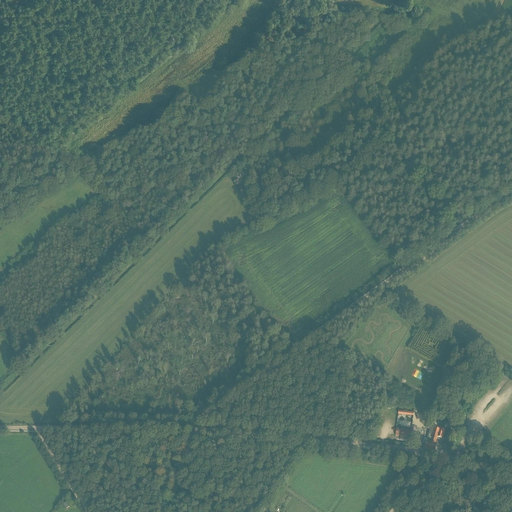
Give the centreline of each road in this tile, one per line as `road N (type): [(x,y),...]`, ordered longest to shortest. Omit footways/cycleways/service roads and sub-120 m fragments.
road 1 (track): [(187,429),(511,194)]
road 2 (track): [(187,429),(370,445),(511,471)]
road 3 (track): [(187,429),(34,428)]
